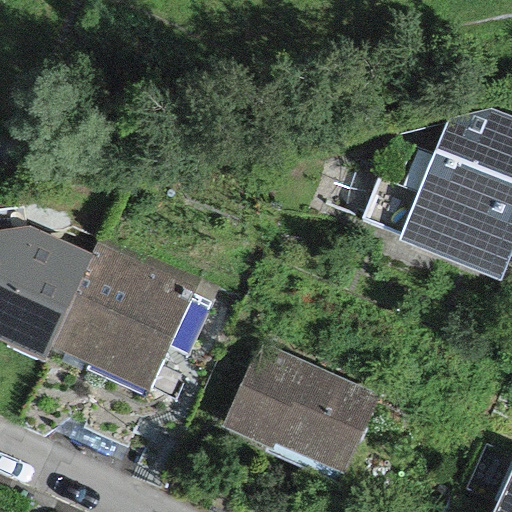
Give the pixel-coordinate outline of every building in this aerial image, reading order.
[(472,290),(511,201),(511,121),(479,107),(444,124),(387,252),(472,290)] [(57,334),(88,268),(0,225),(0,322),(50,347),(57,334)] [(88,268),(57,334),(144,376),(185,293),(97,250),(88,268)] [(372,396),(262,349),(231,421),(341,468),(372,396)] [(511,511),(511,485),(500,511),(511,511)]
